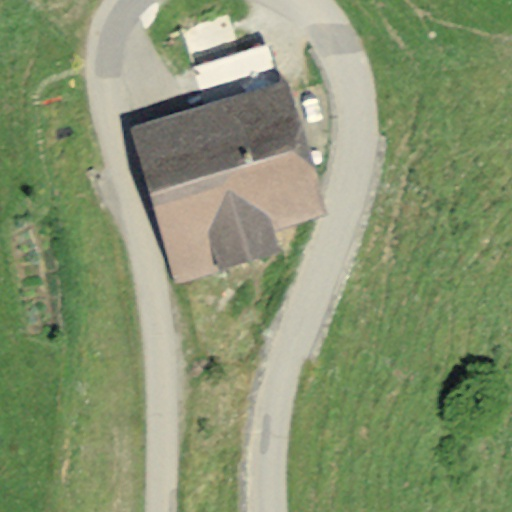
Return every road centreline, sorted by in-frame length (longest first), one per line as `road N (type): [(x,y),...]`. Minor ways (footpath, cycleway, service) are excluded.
road 1 (unclassified): [(270,511),(270,435),(283,379),(350,182),(352,112),(343,67),(303,0)]
road 2 (unclassified): [(131,0),(112,34),(106,81),(162,370),(163,511)]
